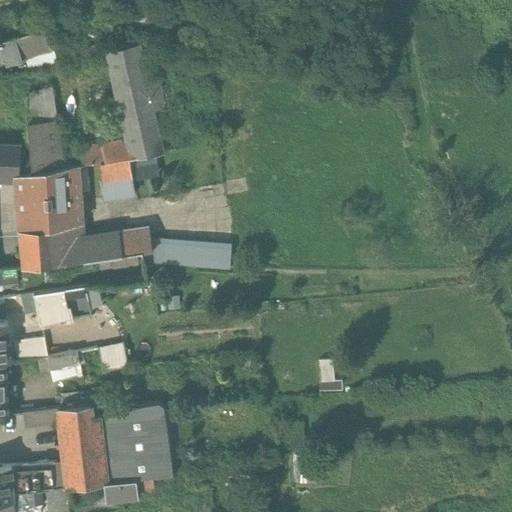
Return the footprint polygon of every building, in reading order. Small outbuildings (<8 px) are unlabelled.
[(46,25),(14,35),(22,57),(53,48),(46,25)] [(0,39),(0,58),(4,57),(6,61),(22,57),(14,35),(0,39)] [(141,41),(106,49),(124,138),(128,157),(163,151),(154,109),(166,106),(159,73),(148,76),(141,41)] [(89,46),(64,50),(67,62),(90,53),(89,46)] [(14,181),(18,228),(85,223),(78,165),(63,167),(59,124),(58,124),(53,86),(50,86),(25,95),(32,157),(21,157),(21,173),(13,174),(14,181)] [(124,138),(80,146),(83,164),(128,157),(124,138)] [(22,143),(0,142),(0,181),(14,181),(13,174),(21,173),(21,157),(22,143)] [(85,223),(18,228),(22,266),(143,250),(152,249),(151,240),(149,225),(87,232),(85,223)] [(145,260),(230,267),(232,246),(151,240),(152,249),(143,250),(145,260)] [(108,255),(98,256),(100,268),(110,266),(108,255)] [(0,283),(18,281),(16,265),(0,267),(0,283)] [(86,283),(64,286),(71,315),(92,312),(90,303),(102,301),(98,283),(86,284),(86,283)] [(64,286),(34,290),(38,310),(41,324),(71,317),(71,315),(64,286)] [(34,290),(21,292),(25,312),(38,310),(34,290)] [(7,321),(0,321),(0,362),(6,362),(6,347),(9,347),(7,321)] [(44,335),(14,340),(17,360),(40,357),(47,356),(44,335)] [(111,343),(115,366),(128,364),(124,341),(111,343)] [(115,366),(111,343),(99,346),(103,368),(115,366)] [(78,350),(48,354),(48,356),(47,356),(40,357),(42,368),(50,367),(51,368),(80,360),(78,350)] [(333,359),(318,360),(320,390),(342,389),(341,379),(334,379),(333,359)] [(127,367),(128,377),(137,375),(136,366),(127,367)] [(7,398),(0,398),(0,412),(8,412),(7,398)] [(159,399),(92,413),(91,400),(58,404),(60,419),(64,459),(67,484),(68,483),(153,473),(164,472),(174,471),(165,403),(159,399)] [(58,404),(24,409),(26,424),(60,419),(58,404)] [(305,448),(302,422),(279,425),(282,451),(305,448)] [(11,464),(0,464),(0,500),(14,499),(13,488),(41,486),(67,484),(64,459),(11,464)] [(164,472),(153,473),(155,490),(165,489),(164,472)] [(153,473),(94,481),(96,504),(118,502),(118,494),(155,491),(155,490),(153,473)] [(67,484),(41,486),(43,507),(43,510),(50,509),(50,510),(70,509),(68,483),(67,484)] [(41,486),(13,488),(14,499),(15,509),(43,507),(41,486)] [(14,499),(0,500),(0,511),(15,511),(15,509),(14,499)]
